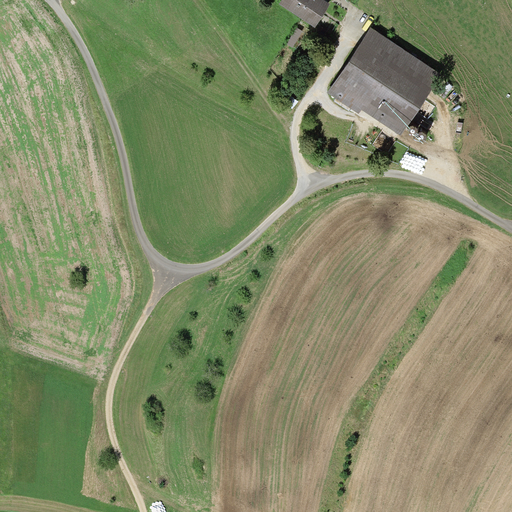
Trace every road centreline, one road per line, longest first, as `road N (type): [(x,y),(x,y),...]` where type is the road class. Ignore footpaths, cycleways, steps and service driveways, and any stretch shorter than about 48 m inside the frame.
road 1 (unclassified): [(54,0),(100,77),(145,246),(163,274),(193,271),(229,250),(310,182),(379,164),(431,179),(511,229)]
road 2 (track): [(135,492),(113,445),(109,386),(163,274)]
